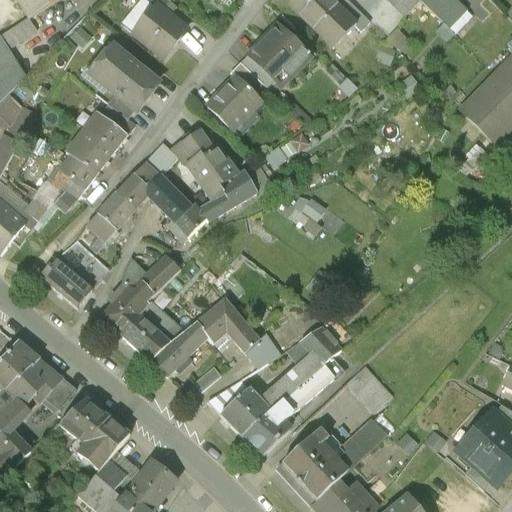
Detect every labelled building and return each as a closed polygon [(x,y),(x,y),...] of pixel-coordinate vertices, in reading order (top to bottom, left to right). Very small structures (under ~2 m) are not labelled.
[(11,0),(29,25),(32,29),(73,0),(11,0)] [(157,0),(154,0),(149,6),(157,13),(168,22),(174,14),(157,0)] [(219,0),(235,12),(244,0),(219,0)] [(337,14),(321,0),(302,0),(288,15),(330,55),(354,31),(337,14)] [(379,0),(406,24),(422,8),(413,0),(379,0)] [(467,16),(449,0),(428,0),(422,8),(450,34),(467,16)] [(346,5),(337,14),(354,31),(359,36),(368,26),(346,5)] [(168,22),(157,13),(132,43),(164,69),(189,39),(168,22)] [(0,104),(32,83),(17,62),(42,44),(32,29),(29,25),(0,46),(0,104)] [(246,67),(273,93),(304,61),(276,35),(246,67)] [(117,45),(111,53),(112,54),(130,68),(136,60),(117,45)] [(511,51),(511,53),(511,63),(458,118),(496,155),(511,138),(511,51)] [(130,68),(112,54),(87,84),(115,107),(134,122),(136,124),(161,93),(130,68)] [(262,93),(240,72),(230,82),(236,88),(252,104),(262,93)] [(207,118),(232,142),(261,112),(252,104),(236,88),(207,118)] [(115,107),(107,116),(127,131),(134,122),(115,107)] [(19,113),(0,147),(0,150),(16,159),(37,123),(19,113)] [(107,116),(100,125),(126,145),(133,136),(127,131),(107,116)] [(97,123),(82,141),(111,165),(126,145),(100,125),(97,123)] [(82,141),(65,161),(71,165),(96,186),(111,165),(82,141)] [(237,186),(218,157),(213,161),(199,141),(179,154),(188,170),(181,174),(207,215),(228,203),(223,195),(237,186)] [(0,188),(16,159),(0,150),(0,188)] [(188,170),(179,154),(177,152),(170,159),(176,166),(181,174),(188,170)] [(175,167),(161,154),(146,170),(160,183),(175,167)] [(96,186),(71,165),(58,182),(71,192),(83,201),(96,186)] [(146,170),(134,185),(147,197),(159,184),(160,183),(146,170)] [(259,205),(245,181),(237,186),(223,195),(228,203),(207,215),(201,219),(210,229),(213,232),(259,205)] [(159,184),(147,197),(147,207),(172,229),(176,233),(192,217),(159,184)] [(123,235),(147,207),(147,197),(134,185),(103,219),(123,235)] [(66,222),(83,201),(71,192),(54,213),(66,222)] [(305,194),(286,215),(307,234),(326,213),(305,194)] [(0,264),(2,267),(35,229),(0,199),(0,264)] [(196,214),(192,217),(176,233),(172,229),(164,237),(179,251),(183,247),(187,251),(210,229),(201,219),(196,214)] [(123,235),(103,219),(85,240),(104,256),(123,235)] [(106,281),(75,253),(44,286),(75,314),(106,281)] [(121,344),(154,308),(181,279),(164,264),(141,289),(135,283),(97,323),(121,344)] [(226,307),(196,330),(212,348),(215,352),(224,343),(232,351),(234,350),(246,363),(262,347),(226,307)] [(121,344),(150,372),(170,353),(186,339),(154,308),(121,344)] [(212,348),(196,330),(186,339),(170,353),(150,372),(166,389),(176,380),(179,384),(197,368),(194,364),(212,348)] [(262,347),(246,363),(258,376),(284,359),(268,341),(262,347)] [(40,369),(18,348),(0,367),(0,392),(1,394),(0,394),(0,418),(1,419),(13,406),(9,402),(21,389),(40,369)] [(263,405),(307,365),(296,351),(284,359),(258,376),(241,387),(250,397),(218,425),(240,449),(275,418),(263,405)] [(310,361),(307,365),(263,405),(275,418),(240,449),(259,469),(292,439),(284,431),(298,418),(301,421),(336,389),(310,361)] [(345,385),(372,416),(393,399),(366,367),(345,385)] [(62,389),(40,369),(21,389),(36,402),(44,409),(62,389)] [(511,374),(503,393),(511,397),(511,374)] [(25,415),(36,402),(21,389),(9,402),(13,406),(1,419),(0,420),(0,467),(6,474),(25,454),(11,441),(31,420),(25,415)] [(129,448),(84,408),(60,435),(82,455),(76,462),(99,482),(111,469),(129,448)] [(511,418),(504,413),(500,419),(511,430),(511,418)] [(511,430),(500,419),(495,415),(463,453),(475,464),(504,489),(507,491),(511,485),(511,430)] [(347,460),(338,468),(350,480),(389,443),(383,437),(389,431),(382,423),(375,429),(373,427),(343,455),(347,460)] [(321,435),(276,479),(308,511),(317,511),(340,490),(350,480),(338,468),(326,456),(334,448),(321,435)] [(504,489),(475,464),(468,472),(497,498),(504,489)] [(92,511),(114,511),(123,503),(117,497),(128,484),(111,469),(99,482),(81,502),(92,511)] [(133,491),(156,511),(160,511),(179,491),(153,469),(133,491)] [(340,490),(317,511),(372,511),(356,494),(350,500),(340,490)] [(156,511),(133,491),(123,503),(114,511),(156,511)] [(396,511),(414,511),(406,503),(396,511)]
